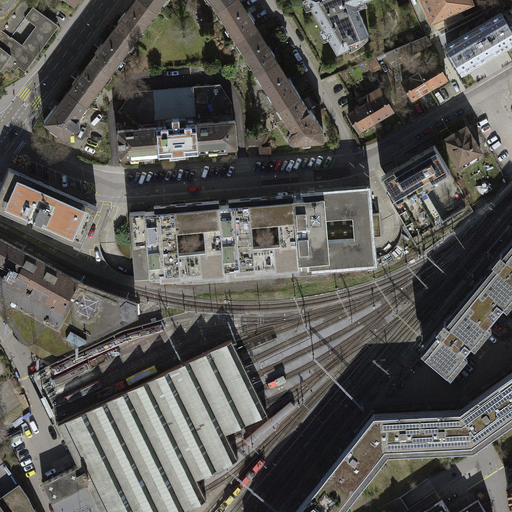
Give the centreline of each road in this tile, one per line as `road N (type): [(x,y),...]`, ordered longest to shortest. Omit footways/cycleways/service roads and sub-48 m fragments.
road 1 (residential): [(0,142),(112,186),(348,167)]
road 2 (unknown): [(330,106),(504,8)]
road 3 (residential): [(348,167),(344,132),(268,0)]
road 4 (residential): [(348,167),(511,75)]
road 5 (secondary): [(0,140),(105,0)]
road 6 (residential): [(500,511),(495,475),(458,391)]
